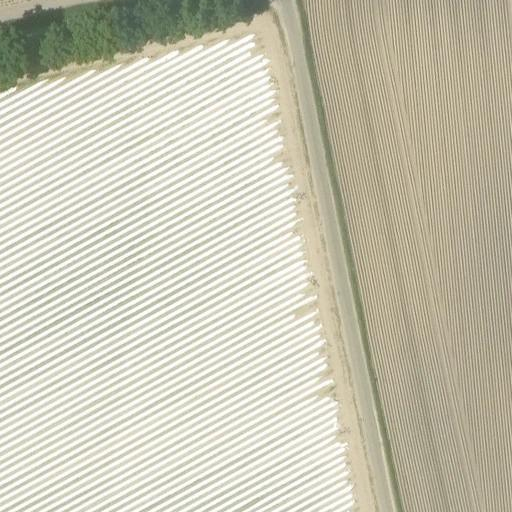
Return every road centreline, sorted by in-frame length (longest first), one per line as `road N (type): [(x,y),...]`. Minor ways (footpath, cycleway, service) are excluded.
road 1 (unclassified): [(393,511),(293,0)]
road 2 (unclassified): [(0,49),(228,0)]
